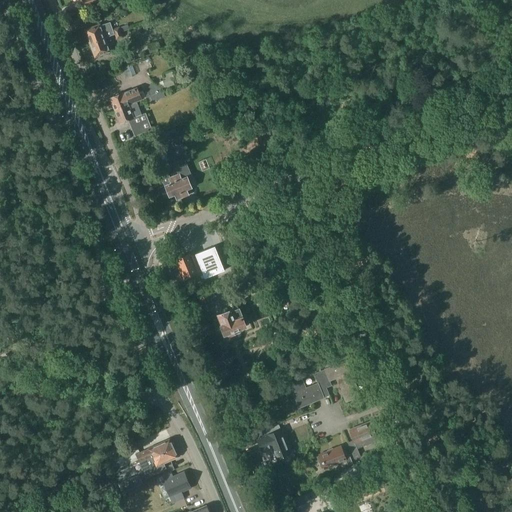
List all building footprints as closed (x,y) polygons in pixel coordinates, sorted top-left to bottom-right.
[(113,34),(109,23),(100,26),(99,25),(85,30),(90,43),(109,37),(109,36),(113,34)] [(109,37),(90,43),(95,57),(109,52),(106,42),(110,40),(109,37)] [(150,51),(159,48),(160,48),(158,42),(148,45),(150,51)] [(132,76),(129,66),(123,69),(126,79),(132,76)] [(163,80),(166,89),(175,85),(173,80),(174,79),(172,71),(164,74),(166,79),(163,80)] [(124,92),(110,98),(115,111),(139,101),(145,99),(151,96),(158,93),(161,88),(152,81),(148,87),(151,89),(149,92),(144,93),(143,91),(139,92),(137,87),(124,93),(124,92)] [(166,96),(163,91),(155,95),(157,100),(166,96)] [(139,101),(115,111),(120,123),(142,115),(142,114),(141,114),(138,106),(140,105),(139,101)] [(202,118),(205,116),(202,111),(199,112),(200,112),(194,115),(197,120),(202,117),(202,118)] [(174,141),(171,135),(170,132),(164,135),(168,144),(174,141)] [(164,150),(171,168),(177,165),(175,161),(180,159),(176,149),(165,153),(164,150)] [(163,171),(164,170),(170,168),(164,150),(158,153),(159,156),(155,158),(158,167),(161,166),(163,171)] [(174,176),(179,189),(182,197),(189,195),(187,190),(192,188),(187,177),(191,175),(186,164),(176,168),(179,174),(174,176)] [(170,178),(168,173),(161,176),(165,186),(170,197),(174,195),(176,200),(182,197),(179,189),(174,176),(170,178)] [(191,254),(177,259),(182,271),(180,272),(183,279),(199,273),(198,272),(202,271),(205,279),(225,270),(215,247),(196,255),(196,256),(192,258),(191,254)] [(204,306),(211,303),(206,292),(199,295),(204,306)] [(248,311),(245,302),(236,305),(237,309),(233,311),(232,309),(218,315),(222,325),(221,325),(225,334),(227,338),(236,335),(234,331),(245,326),(240,314),(248,311)] [(325,389),(327,388),(332,386),(330,381),(336,378),(339,385),(341,384),(343,389),(341,390),(346,402),(361,396),(360,396),(359,396),(354,385),(356,384),(346,361),(319,372),(325,389)] [(305,389),(302,381),(290,386),(293,394),(299,409),(312,403),(311,401),(316,400),(317,401),(330,396),(327,388),(325,389),(319,372),(313,375),(317,384),(305,389)] [(354,440),(348,442),(354,459),(360,457),(357,449),(378,440),(376,435),(370,421),(350,430),(354,440)] [(280,429),(277,424),(258,432),(250,435),(253,441),(257,439),(262,450),(271,446),(276,459),(291,453),(285,441),(284,441),(279,430),(280,429)] [(235,441),(239,452),(254,445),(253,441),(250,435),(235,441)] [(148,449),(136,454),(138,460),(139,461),(150,456),(151,455),(151,456),(175,445),(173,442),(172,441),(170,440),(170,439),(169,439),(148,449)] [(136,443),(115,453),(117,458),(138,449),(136,443)] [(150,456),(139,461),(146,477),(166,468),(163,462),(167,460),(177,456),(176,454),(175,452),(176,448),(175,445),(151,456),(151,455),(150,456)] [(341,446),(318,455),(323,469),(345,461),(347,466),(352,464),(349,457),(345,459),(341,446)] [(173,477),(158,483),(165,498),(170,496),(172,495),(175,501),(184,497),(181,491),(191,487),(184,472),(173,477)] [(123,492),(136,486),(132,477),(119,483),(123,492)] [(323,494),(334,490),(331,483),(320,487),(323,494)]
